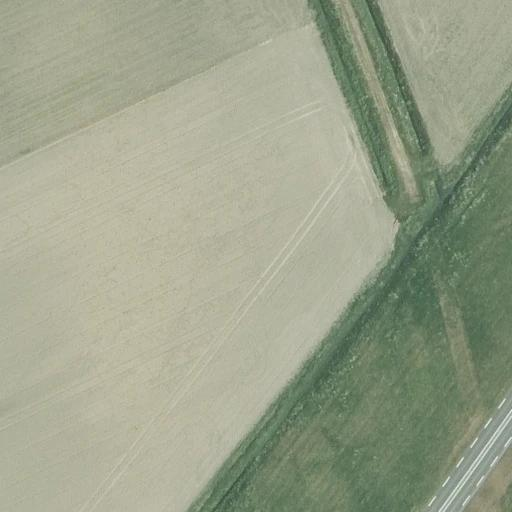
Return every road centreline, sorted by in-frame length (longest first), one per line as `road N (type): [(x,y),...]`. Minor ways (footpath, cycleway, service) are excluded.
road 1 (track): [(338,0),(407,182),(409,194),(395,209)]
road 2 (primary): [(440,511),(511,410)]
